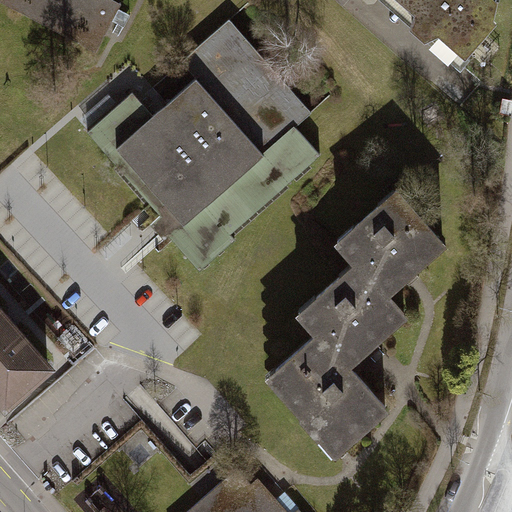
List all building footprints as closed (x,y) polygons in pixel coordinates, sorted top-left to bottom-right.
[(3,0),(99,49),(123,7),(110,0),(3,0)] [(511,14),(511,7),(502,0),(390,0),(387,4),(469,69),(511,14)] [(130,90),(83,133),(206,267),(324,161),(297,131),(318,112),(228,14),(172,65),(189,83),(153,116),(130,90)] [(331,244),(386,300),(448,250),(393,194),(331,244)] [(292,314),(344,373),(404,318),(386,300),(351,265),(292,314)] [(0,306),(0,412),(1,414),(54,368),(0,306)] [(261,378),(333,457),(384,416),(344,373),(312,338),(261,378)] [(125,448),(138,470),(159,457),(146,435),(125,448)] [(234,466),(181,511),(296,511),(293,508),(288,511),(284,511),(254,477),(248,483),(234,466)]
